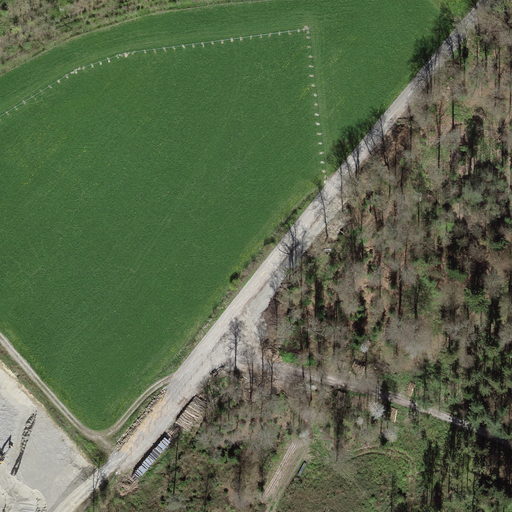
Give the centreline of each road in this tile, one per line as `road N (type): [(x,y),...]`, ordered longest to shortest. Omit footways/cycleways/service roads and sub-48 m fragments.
road 1 (track): [(127,446),(491,0)]
road 2 (track): [(127,446),(105,447),(0,337)]
